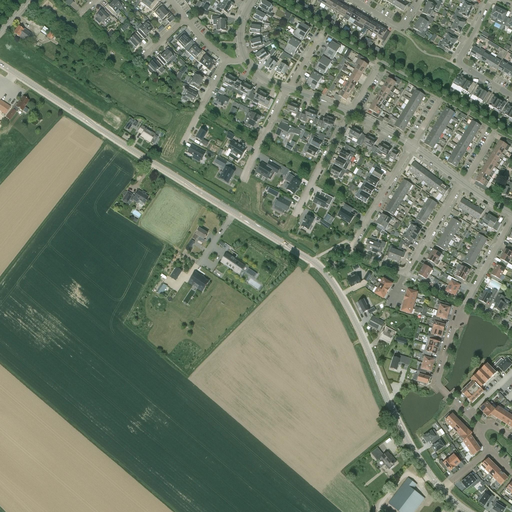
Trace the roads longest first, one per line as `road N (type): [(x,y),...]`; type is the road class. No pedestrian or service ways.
road 1 (tertiary): [(441,490),(401,433),(337,292),(311,260),(0,63)]
road 2 (residential): [(403,274),(357,254),(352,244),(411,146)]
road 3 (residential): [(511,329),(466,301),(511,215)]
road 4 (residential): [(511,97),(459,61),(491,0)]
